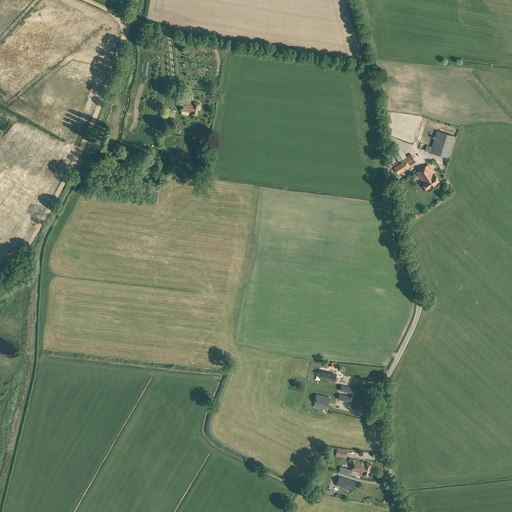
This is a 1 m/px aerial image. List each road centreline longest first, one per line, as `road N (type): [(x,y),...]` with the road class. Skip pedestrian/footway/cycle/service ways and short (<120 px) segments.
road 1 (unclassified): [(404,511),(383,450),(383,393),(420,305),(350,0)]
road 2 (track): [(133,0),(82,148),(33,237),(0,277)]
